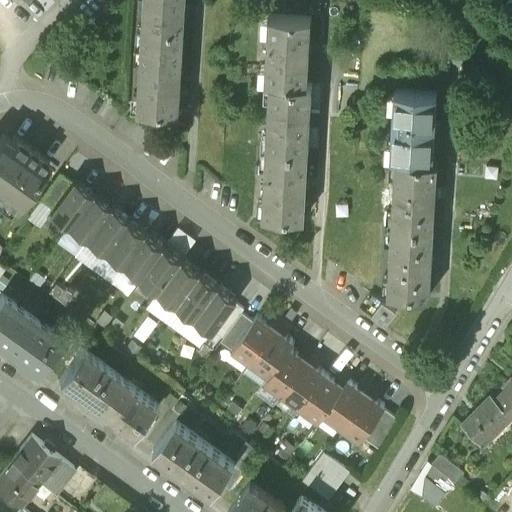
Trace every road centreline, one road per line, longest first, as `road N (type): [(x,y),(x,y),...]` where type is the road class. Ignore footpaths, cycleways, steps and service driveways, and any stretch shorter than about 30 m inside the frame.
road 1 (residential): [(11,100),(59,113),(447,396)]
road 2 (residential): [(16,397),(176,511)]
road 3 (residential): [(377,511),(447,396)]
road 4 (residential): [(447,396),(511,293)]
